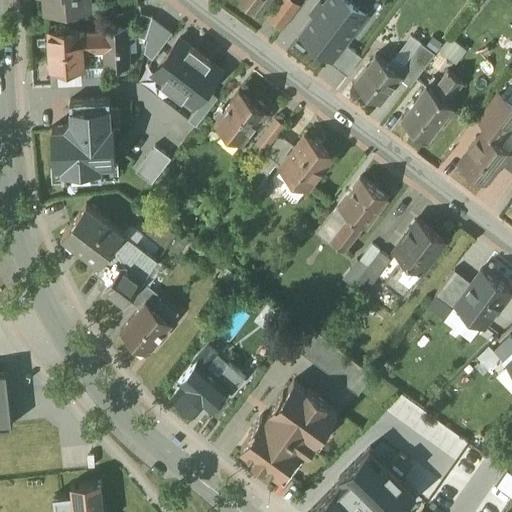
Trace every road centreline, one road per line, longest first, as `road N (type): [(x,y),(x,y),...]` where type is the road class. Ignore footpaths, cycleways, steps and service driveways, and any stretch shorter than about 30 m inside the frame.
road 1 (residential): [(511,236),(192,0)]
road 2 (tertiary): [(51,316),(115,404),(235,511)]
road 3 (tertiary): [(0,154),(20,246),(51,316)]
